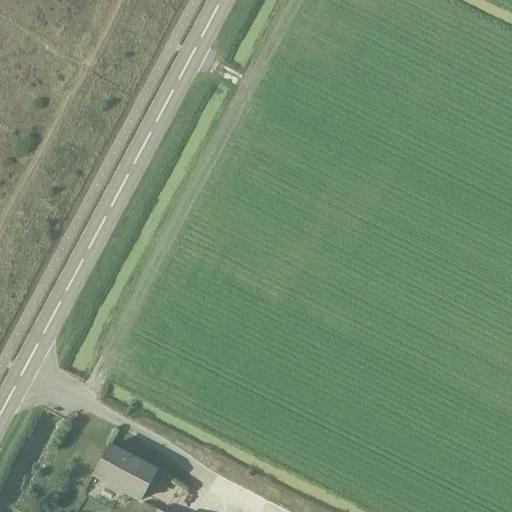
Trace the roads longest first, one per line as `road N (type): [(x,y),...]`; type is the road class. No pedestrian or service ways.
road 1 (secondary): [(0,412),(220,0)]
road 2 (track): [(80,402),(293,0)]
